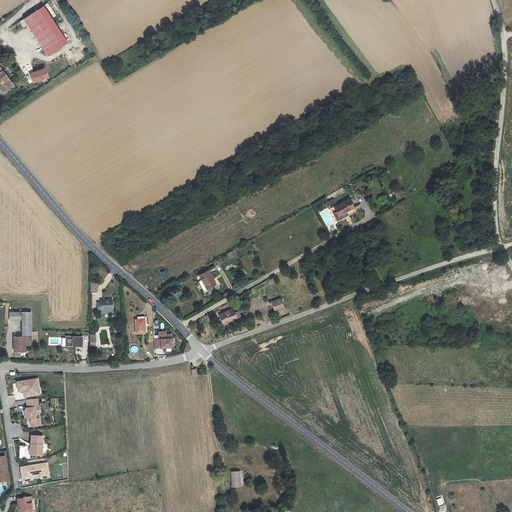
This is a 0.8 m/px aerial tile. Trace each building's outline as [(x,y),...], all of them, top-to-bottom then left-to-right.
[(44,5),(38,9),(62,44),(68,41),(44,5)] [(49,54),(62,44),(38,9),(25,18),(49,54)] [(0,66),(0,65),(0,84),(4,90),(13,83),(0,66)] [(44,68),(28,74),(32,83),(47,77),(44,68)] [(324,204),(326,208),(335,203),(333,199),(324,204)] [(335,207),(337,211),(333,213),(338,221),(348,216),(346,212),(354,208),(350,199),(335,207)] [(223,265),(225,269),(235,264),(233,260),(223,265)] [(208,269),(200,274),(207,288),(216,283),(208,269)] [(165,271),(160,272),(163,283),(168,281),(165,271)] [(95,299),(96,308),(100,308),(100,307),(111,306),(110,297),(99,297),(99,299),(95,299)] [(284,308),(282,303),(281,299),(272,302),(273,306),(275,311),(284,308)] [(14,337),(14,356),(20,356),(20,352),(25,352),(26,345),(38,344),(38,332),(32,332),(32,312),(28,312),(28,309),(20,309),(20,312),(10,312),(10,320),(22,320),(22,337),(14,337)] [(233,322),(238,320),(234,309),(219,314),(223,324),(232,321),(233,322)] [(136,335),(146,334),(145,319),(134,320),(136,335)] [(166,331),(158,331),(158,338),(154,339),(155,349),(161,349),(172,349),(173,339),(172,334),(167,334),(166,331)] [(83,347),(83,336),(64,336),(64,347),(83,347)] [(38,379),(17,382),(18,391),(24,390),(25,397),(37,395),(36,388),(39,388),(38,379)] [(37,399),(26,400),(28,408),(26,408),(24,410),(26,419),(30,422),(31,427),(42,425),(40,413),(41,413),(40,406),(39,406),(37,399)] [(43,436),(32,436),(31,448),(30,449),(29,454),(31,455),(42,455),(43,436)] [(5,456),(0,456),(0,481),(9,480),(5,456)] [(25,466),(20,467),(22,481),(32,480),(32,475),(40,474),(41,479),(49,478),(47,463),(28,466),(28,467),(25,468),(25,466)] [(239,472),(231,472),(232,487),(240,487),(239,472)] [(31,511),(31,497),(25,497),(25,499),(18,499),(18,511),(31,511)]
